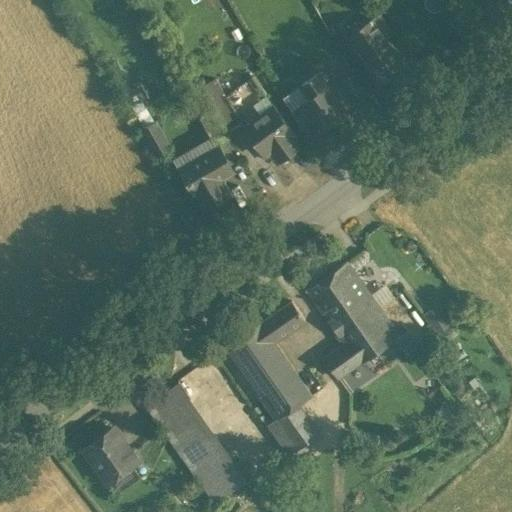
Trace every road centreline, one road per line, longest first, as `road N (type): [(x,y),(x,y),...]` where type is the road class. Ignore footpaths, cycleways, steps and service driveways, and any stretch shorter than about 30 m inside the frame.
road 1 (tertiary): [(511,59),(0,440)]
road 2 (track): [(341,511),(339,407),(311,345),(324,335),(263,244)]
